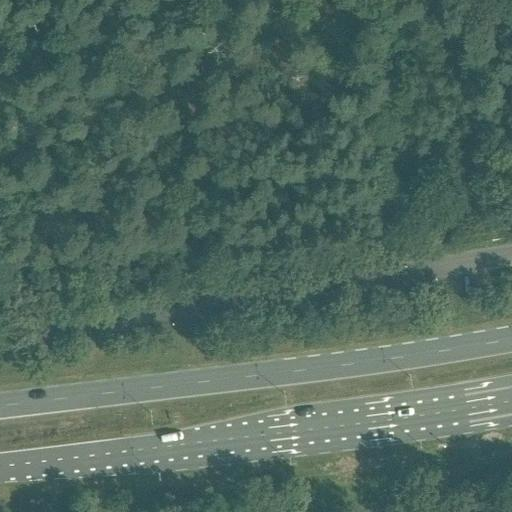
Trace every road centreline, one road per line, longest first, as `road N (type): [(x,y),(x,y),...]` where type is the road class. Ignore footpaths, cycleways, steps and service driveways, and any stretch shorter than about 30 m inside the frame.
road 1 (unclassified): [(511,256),(0,341)]
road 2 (primary): [(511,337),(0,406)]
road 3 (primary): [(0,468),(511,401)]
